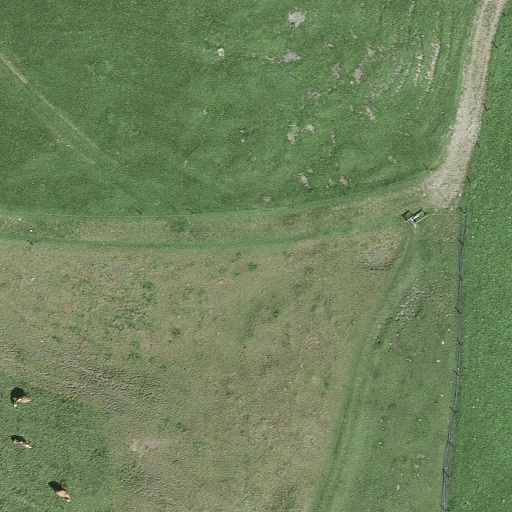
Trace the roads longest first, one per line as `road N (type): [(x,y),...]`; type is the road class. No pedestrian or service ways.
road 1 (track): [(0,222),(71,233),(192,233),(348,219),(424,198)]
road 2 (track): [(192,233),(0,64)]
road 3 (track): [(424,198),(441,188),(469,109),(492,0)]
